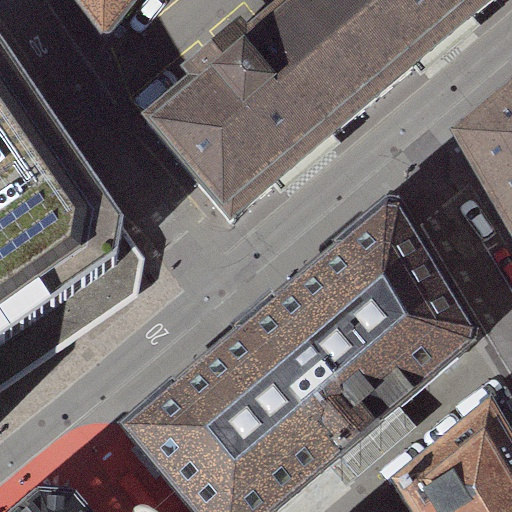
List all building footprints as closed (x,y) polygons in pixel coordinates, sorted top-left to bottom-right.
[(45,0),(99,76),(159,0),(45,0)] [(497,0),(317,0),(137,149),(224,254),(511,17),(497,0)] [(0,432),(135,340),(145,297),(61,172),(0,80),(0,432)] [(511,133),(465,173),(511,250),(511,133)] [(396,244),(122,469),(157,511),(323,511),(479,384),(396,244)] [(511,511),(511,469),(500,452),(411,511),(511,511)] [(51,511),(33,489),(7,511),(51,511)]
